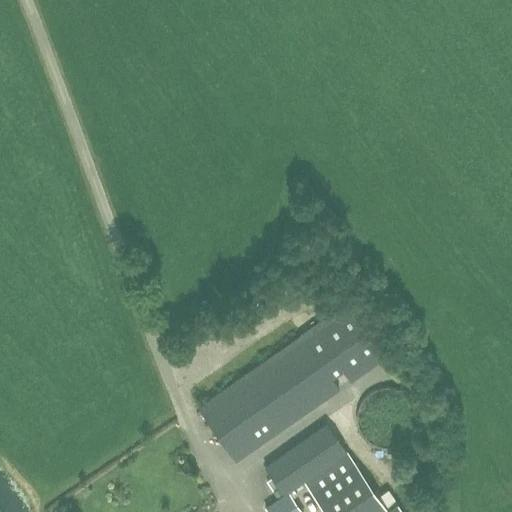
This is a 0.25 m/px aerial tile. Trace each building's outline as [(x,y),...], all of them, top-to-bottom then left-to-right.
[(384,357),(346,303),(198,406),(236,460),(339,388),(331,377),(342,369),(350,381),(384,357)] [(409,437),(414,429),(416,420),(415,411),(412,402),(406,395),(398,391),(389,388),(380,389),(371,393),(364,399),(359,406),(357,415),(358,425),(361,433),(367,441),(375,446),(384,448),(393,447),(402,443),(409,437)] [(326,422),(265,466),(284,493),(346,450),(326,422)] [(304,482),(325,511),(403,511),(397,503),(387,510),(346,452),(304,482)] [(303,511),(289,492),(266,508),(269,511),(303,511)]
